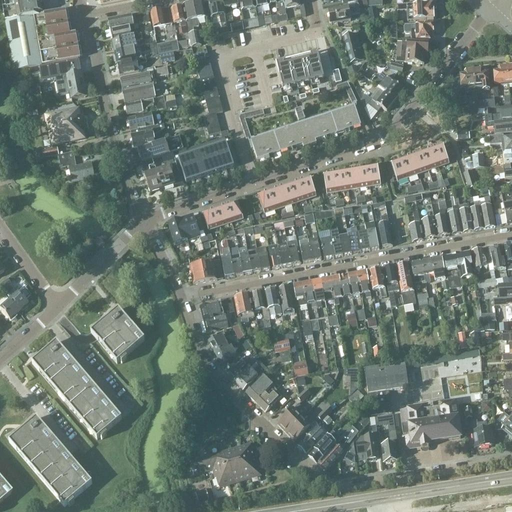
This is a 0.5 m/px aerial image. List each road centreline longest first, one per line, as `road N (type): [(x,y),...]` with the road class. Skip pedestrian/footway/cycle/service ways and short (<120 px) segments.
road 1 (residential): [(180,297),(215,376),(327,487),(511,459)]
road 2 (residential): [(180,297),(511,234)]
road 3 (residential): [(250,184),(358,149),(408,116),(487,10)]
road 4 (residential): [(250,184),(219,60),(317,32),(310,0)]
road 5 (secondary): [(294,511),(511,477)]
road 6 (residential): [(86,16),(141,222)]
road 7 (residential): [(58,309),(141,222)]
